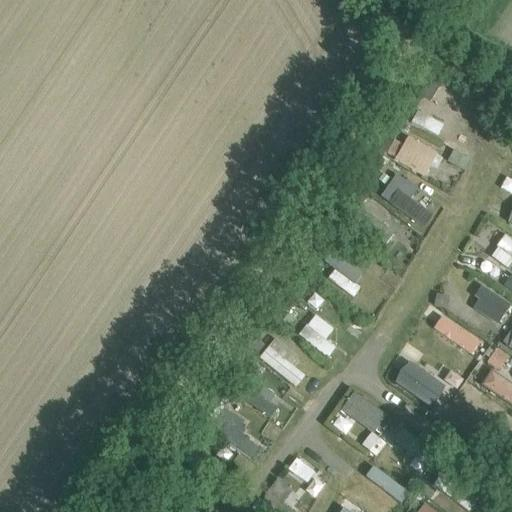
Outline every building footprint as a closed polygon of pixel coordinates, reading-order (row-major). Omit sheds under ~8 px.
[(452,106),(432,93),(415,118),(434,131),(452,106)] [(424,177),(437,153),(407,137),(394,161),(424,177)] [(448,161),(465,169),(475,149),(458,141),(448,161)] [(511,259),(498,249),(492,257),(507,269),(511,262),(511,259)] [(336,257),(323,280),(354,297),(360,286),(354,282),(361,270),(336,257)] [(468,306),(498,325),(511,304),(481,285),(468,306)] [(328,358),(336,347),(306,325),(298,336),(328,358)] [(498,369),(508,360),(499,350),(489,359),(498,369)] [(404,366),(394,385),(449,415),(459,396),(404,366)] [(511,406),(511,385),(489,372),(480,387),(511,406)] [(235,427),(265,439),(278,405),(248,393),(235,427)] [(373,434),(385,417),(352,394),(340,411),(373,434)] [(369,433),(362,448),(377,456),(384,441),(369,433)] [(411,438),(397,456),(413,468),(427,450),(411,438)] [(308,484),(316,471),(294,459),(287,472),(308,484)]
